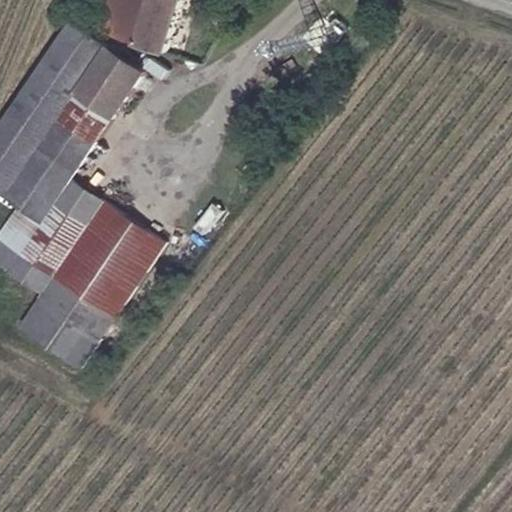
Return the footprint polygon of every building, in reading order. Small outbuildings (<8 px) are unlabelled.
[(121,0),(112,34),(118,39),(157,49),(172,0),(200,0),(201,0),(121,0)] [(189,39),(201,0),(200,0),(172,0),(157,49),(176,54),(181,38),(189,39)] [(0,156),(0,178),(58,221),(110,41),(94,28),(0,156)] [(110,41),(58,221),(61,223),(167,82),(110,41)] [(127,208),(96,249),(170,278),(188,254),(127,208)] [(96,249),(38,329),(98,376),(170,278),(96,249)]
